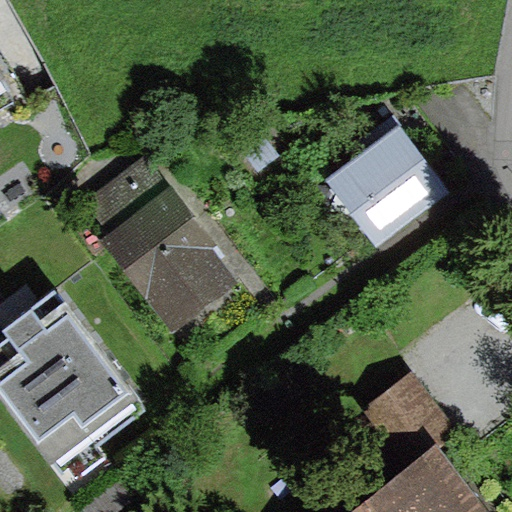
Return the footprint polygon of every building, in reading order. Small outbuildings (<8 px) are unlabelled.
[(435,187),(397,137),(347,174),(386,225),(435,187)] [(262,177),(282,162),(266,141),(247,156),(262,177)] [(149,182),(137,165),(94,198),(106,214),(102,218),(174,314),(221,279),(172,214),(180,209),(156,177),(149,182)] [(54,287),(3,325),(10,334),(0,341),(0,389),(52,458),(87,432),(96,444),(145,407),(54,287)] [(411,387),(378,411),(409,451),(441,427),(411,387)] [(343,493),(367,476),(354,460),(331,478),(343,493)] [(454,511),(428,478),(384,511),(454,511)]
